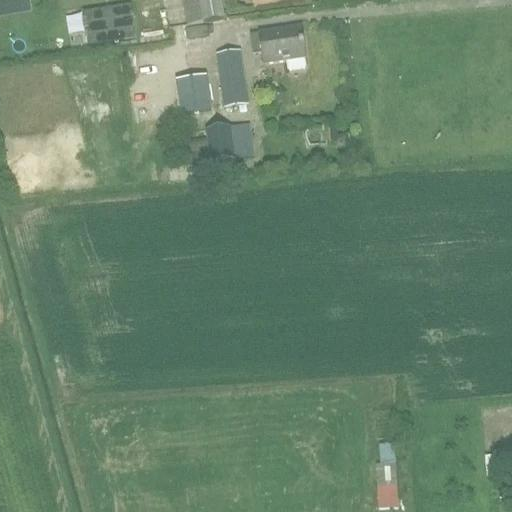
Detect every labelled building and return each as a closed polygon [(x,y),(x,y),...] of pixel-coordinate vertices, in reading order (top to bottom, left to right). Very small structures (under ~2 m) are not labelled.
[(182,0),(187,27),(225,22),(221,0),(182,0)] [(306,68),(305,60),(301,29),(259,36),(250,38),(253,54),(262,52),(264,66),(286,63),(287,71),(290,73),(304,72),(306,68)] [(192,70),(214,70),(214,52),(192,52),(192,70)] [(224,110),(249,107),(240,52),(216,56),(224,110)] [(211,113),(206,78),(176,82),(181,117),(211,113)] [(230,128),(235,162),(254,159),(249,126),(230,128)] [(209,165),(235,162),(230,128),(204,132),(205,141),(189,143),(193,167),(209,165)] [(383,464),(400,464),(400,449),(383,449),(383,464)] [(490,480),(499,479),(498,458),(488,459),(490,480)] [(380,511),(383,511),(404,511),(404,488),(380,489),(380,511)]
